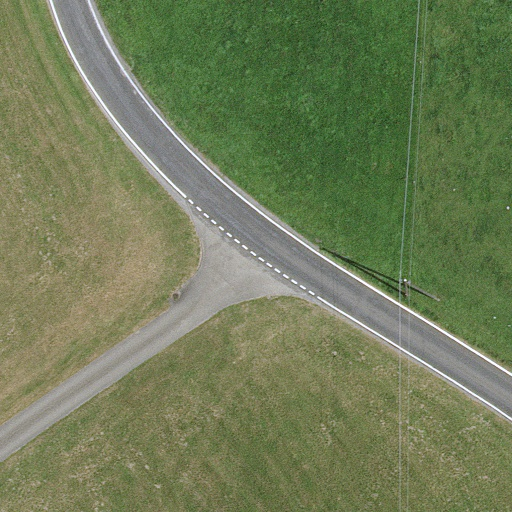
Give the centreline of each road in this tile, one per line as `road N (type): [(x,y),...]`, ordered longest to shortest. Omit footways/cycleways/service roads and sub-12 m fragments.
road 1 (unclassified): [(68,0),(115,92),(196,181),(264,239),(511,400)]
road 2 (track): [(0,445),(194,306),(264,239)]
